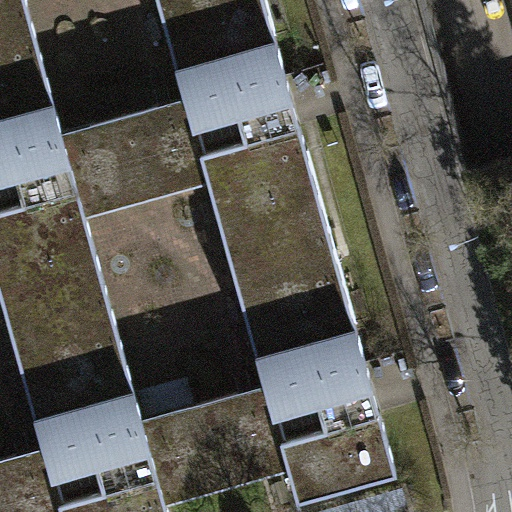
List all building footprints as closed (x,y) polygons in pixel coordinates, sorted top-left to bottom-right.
[(0,0),(0,98),(51,85),(26,0),(0,0)] [(169,52),(274,24),(266,0),(154,0),(162,27),(169,52)] [(274,24),(169,52),(166,53),(176,92),(184,119),(191,117),(216,110),(236,105),(244,135),(225,140),(200,147),(207,175),(217,213),(248,325),(249,342),(351,315),(300,122),(274,24)] [(0,265),(93,240),(84,207),(61,123),(51,85),(0,98),(0,167),(12,164),(21,197),(0,202),(0,265)] [(176,92),(121,107),(145,192),(207,175),(200,147),(191,117),(184,119),(176,92)] [(121,107),(61,123),(84,207),(145,192),(121,107)] [(25,405),(128,376),(93,240),(0,265),(0,290),(1,294),(27,385),(25,405)] [(351,315),(249,342),(259,380),(266,407),(273,405),(295,399),(313,394),(320,421),(303,425),(280,432),(275,434),(284,464),(292,496),(393,468),(374,398),(351,315)] [(166,511),(164,504),(162,498),(139,411),(128,376),(25,405),(34,442),(42,470),(51,468),(71,463),(92,457),(99,483),(80,488),(52,496),(56,511),(166,511)] [(266,407),(259,380),(203,396),(227,480),(272,467),(284,464),(275,434),(280,432),(273,405),(266,407)] [(162,498),(227,480),(203,396),(139,411),(162,498)] [(34,442),(0,451),(0,511),(56,511),(52,496),(51,491),(51,468),(42,470),(34,442)]
